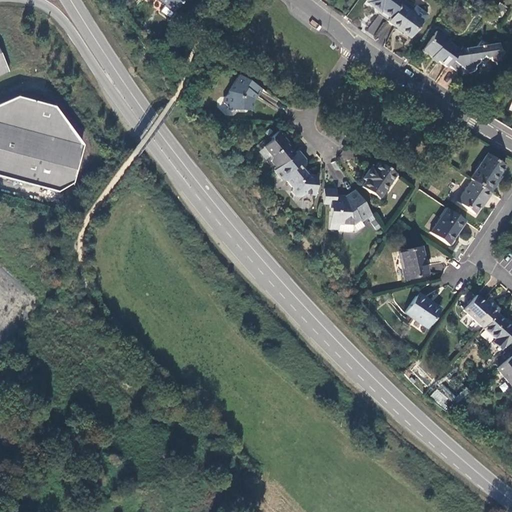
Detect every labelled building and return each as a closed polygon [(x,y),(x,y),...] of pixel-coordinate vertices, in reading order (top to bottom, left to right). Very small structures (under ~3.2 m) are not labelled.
[(159,0),(164,3),(159,10),(169,17),(180,0),(159,0)] [(367,0),(368,0),(366,2),(380,11),(381,10),(390,17),(400,4),(402,0),(367,0)] [(390,17),(388,21),(411,37),(422,21),(400,4),(390,17)] [(436,31),(423,50),(447,67),(448,66),(459,50),(449,42),(450,41),(436,31)] [(448,66),(460,75),(467,65),(468,73),(470,73),(471,72),(473,70),(474,66),(477,63),(478,59),(483,63),(484,61),(486,62),(489,59),(495,63),(502,53),(497,49),(497,44),(486,45),(480,40),(475,46),(464,48),(461,47),(459,50),(448,66)] [(0,53),(0,74),(8,70),(0,53)] [(261,89),(238,75),(227,94),(222,97),(222,103),(228,107),(228,109),(250,110),(251,98),(253,95),(256,96),(261,89)] [(18,96),(0,103),(0,177),(55,194),(70,186),(81,148),(54,107),(18,96)] [(269,141),(262,147),(270,157),(269,162),(275,169),(293,154),(285,144),(285,143),(282,140),(283,136),(278,130),(270,137),(269,141)] [(306,163),(296,151),(293,154),(275,169),(272,171),(281,181),(285,181),(290,188),(289,192),(292,196),(294,197),(302,196),(304,195),(315,195),(315,175),(306,174),(300,168),(306,163)] [(504,165),(487,154),(470,179),(471,180),(490,192),(496,182),(494,181),(504,165)] [(395,174),(378,163),(374,169),(371,166),(365,175),(368,177),(362,187),(379,198),(395,174)] [(471,180),(456,201),(475,213),(484,199),(485,200),(490,193),(490,192),(471,180)] [(335,189),(322,188),(322,203),(329,203),(329,229),(339,229),(339,231),(356,232),(364,227),(361,222),(371,216),(354,190),(345,196),(335,196),(335,195),(335,189)] [(445,208),(429,232),(448,245),(464,221),(445,208)] [(420,247),(399,251),(402,265),(400,265),(403,280),(426,274),(420,247)] [(417,293),(404,313),(411,318),(408,323),(422,334),(438,311),(424,301),(425,299),(417,293)] [(476,295),(463,310),(483,329),(496,313),(499,311),(491,303),(488,306),(476,295)] [(511,327),(496,313),(483,329),(494,339),(492,341),(500,349),(511,335),(511,327)] [(511,358),(510,356),(495,368),(511,388),(511,386),(511,358)] [(445,409),(454,398),(439,385),(430,396),(445,409)]
